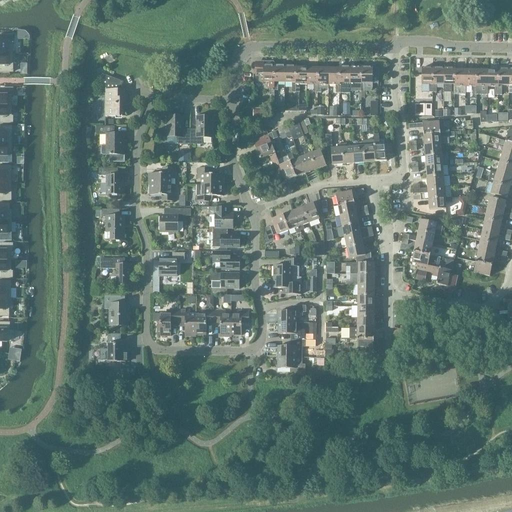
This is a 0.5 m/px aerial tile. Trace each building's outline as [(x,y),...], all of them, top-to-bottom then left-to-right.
[(26,32),(18,30),(18,40),(30,40),(30,37),(29,35),(26,32)] [(0,54),(13,54),(13,36),(0,35),(0,54)] [(0,72),(13,72),(13,54),(0,54),(0,72)] [(255,63),(255,76),(260,76),(260,81),(261,83),(269,83),(269,94),(274,94),(274,91),(275,66),(275,63),(274,63),(273,62),(268,62),(267,63),(255,63)] [(275,66),(274,91),(278,91),(278,83),(285,83),(286,67),(275,66)] [(296,67),(296,93),(300,93),(300,85),(307,85),(307,69),(307,67),(304,67),(303,66),(297,66),(297,67),(296,67)] [(286,67),(285,83),(292,83),(292,93),(296,93),(296,67),(286,67)] [(340,67),(340,69),(340,93),(343,93),(350,93),(350,92),(351,84),(351,67),(340,67)] [(351,84),(350,92),(358,92),(361,92),(362,68),(351,67),(351,84)] [(362,68),(361,92),(365,92),(369,92),(372,91),(373,88),(373,84),(378,84),(379,68),(373,68),(362,68)] [(429,93),(433,93),(433,68),(422,68),(422,85),(429,85),(429,93)] [(437,85),(444,85),(444,69),(433,68),(433,93),(436,93),(437,85)] [(307,69),(307,85),(314,85),(314,93),(318,93),(318,69),(307,69)] [(318,69),(318,93),(321,93),(321,85),(329,85),(329,69),(318,69)] [(329,69),(329,85),(336,85),(336,93),(340,93),(340,69),(329,69)] [(444,69),(444,85),(444,93),(451,93),(451,95),(455,95),(455,70),(455,69),(444,69)] [(499,71),(498,95),(502,95),(502,86),(509,86),(509,69),(498,69),(498,71),(499,71)] [(455,70),(455,95),(465,95),(466,87),(466,71),(455,70)] [(473,95),(476,95),(477,71),(466,71),(466,87),(473,87),(473,95)] [(477,71),(476,95),(487,95),(487,87),(488,71),(477,71)] [(494,95),(498,95),(499,71),(498,71),(488,71),(487,87),(495,87),(494,95)] [(106,97),(105,117),(120,117),(120,114),(127,114),(127,90),(121,90),(121,88),(124,82),(102,74),(102,96),(106,97)] [(0,95),(0,106),(11,106),(11,96),(13,96),(13,89),(0,89),(0,95)] [(419,105),(419,116),(431,116),(431,105),(419,105)] [(0,106),(0,117),(0,124),(13,124),(13,117),(11,117),(11,106),(0,106)] [(265,109),(253,109),(253,118),(265,118),(265,109)] [(177,145),(190,145),(190,131),(183,131),(183,117),(168,117),(168,137),(177,138),(177,145)] [(190,131),(190,145),(203,145),(203,138),(212,138),(213,118),(197,117),(197,131),(190,131)] [(409,125),(409,126),(409,129),(423,128),(424,135),(449,133),(449,128),(445,128),(444,122),(409,125)] [(288,127),(290,133),(293,141),(304,137),(299,123),(288,127)] [(0,144),(12,145),(12,127),(0,126),(0,144)] [(107,135),(107,145),(103,145),(102,146),(102,153),(103,155),(107,155),(115,155),(115,162),(124,162),(124,155),(123,155),(123,134),(115,134),(115,127),(96,126),(96,135),(107,135)] [(274,131),(277,140),(284,139),(282,129),(274,131)] [(454,132),(449,133),(424,135),(424,146),(441,144),(440,138),(454,137),(454,132)] [(379,134),(374,135),(374,141),(375,146),(376,162),(387,161),(386,155),(392,155),(391,145),(386,145),(380,145),(379,134)] [(479,134),(478,145),(482,147),(483,145),(486,145),(489,143),(490,137),(483,135),(479,134)] [(270,157),(274,168),(280,166),(272,144),(268,135),(253,141),(256,150),(260,160),(270,157)] [(511,143),(506,142),(501,140),(499,145),(504,147),(503,152),(511,154),(511,143)] [(374,141),(363,141),(363,143),(364,147),(365,163),(376,162),(375,146),(374,141)] [(359,147),(353,147),(354,164),(365,163),(364,147),(363,143),(359,143),(359,147)] [(0,144),(0,163),(12,163),(12,145),(0,144)] [(337,149),(331,149),(332,166),(344,165),(342,148),(342,144),(337,144),(337,149)] [(346,144),(342,144),(342,148),(344,165),(354,164),(353,147),(347,148),(346,144)] [(425,156),(442,155),(441,144),(424,146),(425,156)] [(306,156),(300,158),(306,174),(316,170),(310,155),(307,146),(303,148),(306,156)] [(320,151),(310,155),(316,170),(326,166),(320,151)] [(511,154),(503,152),(500,162),(511,165),(511,154)] [(287,155),(290,162),(296,178),(306,174),(300,158),(295,160),(292,153),(287,155)] [(426,167),(443,166),(442,155),(425,156),(426,167)] [(280,166),(274,168),(278,178),(283,176),(285,181),(296,178),(290,162),(280,166)] [(511,165),(500,162),(497,173),(511,177),(511,165)] [(0,183),(11,184),(11,166),(0,166),(0,183)] [(427,178),(443,177),(443,166),(426,167),(427,178)] [(149,184),(149,185),(171,185),(171,179),(175,179),(175,168),(163,168),(163,174),(150,174),(149,174),(149,175),(150,175),(150,184),(149,184)] [(119,198),(120,197),(121,195),(123,195),(123,176),(118,176),(118,169),(99,169),(99,176),(107,176),(107,195),(108,195),(109,197),(111,198),(113,199),(116,199),(119,198)] [(202,179),(202,185),(224,186),(224,185),(222,185),(223,175),(210,175),(210,169),(198,169),(198,179),(202,179)] [(511,177),(497,173),(494,183),(510,188),(511,179),(511,177)] [(428,189),(444,187),(443,177),(427,178),(428,189)] [(0,183),(0,201),(11,201),(11,184),(0,183)] [(510,188),(494,183),(490,194),(506,199),(510,188)] [(171,185),(149,185),(150,185),(150,195),(162,196),(162,202),(174,202),(175,191),(171,191),(171,185)] [(224,186),(202,185),(197,185),(196,196),(198,196),(198,202),(210,202),(210,196),(223,196),(222,196),(222,186),(224,186)] [(428,193),(429,200),(445,198),(444,187),(428,189),(420,189),(414,190),(414,194),(428,193)] [(336,195),(338,206),(354,203),(352,192),(336,195)] [(452,197),(445,198),(429,200),(429,211),(446,209),(445,203),(452,203),(452,197)] [(490,198),(487,209),(503,213),(506,202),(490,198)] [(338,206),(340,217),(356,213),(354,203),(338,206)] [(0,222),(11,222),(12,210),(10,210),(10,204),(0,204),(0,222)] [(314,204),(303,208),(309,223),(319,219),(314,204)] [(215,214),(214,229),(233,229),(234,214),(229,214),(229,208),(209,207),(209,214),(215,214)] [(293,212),(300,231),(305,230),(303,226),(309,223),(303,208),(293,212)] [(173,216),(164,216),(160,216),(160,232),(178,233),(178,216),(191,216),(191,209),(173,209),(173,216)] [(487,209),(485,220),(501,223),(503,213),(487,209)] [(120,210),(102,210),(102,218),(107,218),(106,232),(111,232),(111,240),(124,240),(125,217),(120,217),(120,210)] [(289,231),(295,228),(298,234),(301,233),(300,231),(293,212),(283,216),(289,231)] [(340,217),(342,227),(359,224),(356,213),(340,217)] [(275,241),(273,237),(278,235),(289,231),(283,216),(273,219),(275,225),(265,229),(266,244),(275,241)] [(437,224),(421,220),(419,231),(435,235),(441,236),(442,232),(436,231),(437,224)] [(485,220),(483,230),(499,234),(501,223),(485,220)] [(0,222),(0,240),(11,241),(11,222),(0,222)] [(342,227),(345,238),(373,232),(372,227),(360,230),(359,224),(342,227)] [(228,230),(213,229),(213,248),(240,248),(240,247),(243,246),(243,237),(240,237),(240,236),(227,236),(228,230)] [(483,230),(481,241),(497,245),(499,234),(483,230)] [(409,240),(416,242),(432,245),(435,235),(419,231),(417,237),(404,235),(403,239),(409,240)] [(363,245),(362,239),(374,236),(373,232),(345,238),(347,248),(363,245)] [(481,241),(478,252),(494,255),(497,245),(481,241)] [(416,242),(414,252),(430,256),(432,245),(416,242)] [(0,250),(0,261),(11,261),(11,251),(13,251),(13,244),(0,244),(0,250)] [(369,251),(364,252),(363,245),(347,248),(349,259),(356,258),(357,263),(358,263),(371,264),(369,251)] [(213,252),(213,263),(220,263),(220,270),(240,271),(240,258),(231,258),(231,252),(227,252),(220,252),(213,252)] [(426,272),(428,266),(429,260),(434,261),(435,257),(430,256),(414,252),(412,263),(418,265),(417,270),(426,272)] [(478,252),(476,262),(492,266),(494,255),(478,252)] [(159,276),(177,277),(177,260),(185,260),(185,253),(172,253),(172,260),(160,260),(159,276)] [(101,269),(117,269),(116,286),(131,286),(132,265),(125,265),(125,259),(101,258),(101,269)] [(274,266),(274,277),(292,278),(292,267),(301,267),(301,260),(289,260),(289,266),(274,266)] [(0,261),(0,272),(0,279),(13,279),(13,272),(11,272),(11,261),(0,261)] [(476,262),(474,273),(490,277),(492,266),(476,262)] [(371,264),(358,263),(357,263),(347,263),(347,267),(351,267),(350,274),(375,275),(375,264),(371,264)] [(432,277),(438,278),(436,285),(447,287),(446,290),(454,292),(457,276),(450,275),(451,271),(428,266),(426,272),(433,273),(432,277)] [(212,295),(227,295),(227,289),(239,289),(240,274),(211,274),(211,281),(221,282),(221,289),(212,289),(212,295)] [(346,285),(358,285),(375,286),(375,275),(350,274),(350,281),(346,281),(346,285)] [(301,278),(292,278),(274,277),(273,289),(283,289),(283,295),(301,295),(301,289),(301,278)] [(0,298),(7,299),(7,300),(11,300),(11,282),(0,281),(0,298)] [(358,285),(358,296),(374,296),(375,286),(358,285)] [(111,326),(127,327),(127,317),(129,317),(129,312),(127,312),(127,305),(125,304),(125,297),(104,296),(104,310),(111,310),(111,326)] [(358,296),(358,307),(374,307),(374,296),(358,296)] [(0,298),(0,316),(9,316),(9,310),(7,310),(7,300),(7,299),(0,298)] [(294,305),(294,312),(278,312),(278,323),(297,323),(297,316),(303,316),(303,312),(306,312),(306,306),(294,305)] [(374,307),(358,307),(352,307),(352,318),(358,318),(374,318),(374,307)] [(171,323),(178,323),(178,311),(167,310),(167,314),(160,314),(160,322),(158,322),(158,333),(160,333),(160,336),(171,336),(171,323)] [(196,337),(196,335),(196,315),(190,315),(190,311),(178,311),(178,323),(185,323),(185,337),(196,337)] [(206,323),(213,323),(214,311),(202,311),(202,315),(196,315),(196,335),(206,335),(206,323)] [(214,311),(213,323),(220,323),(220,337),(231,337),(231,336),(232,315),(225,315),(225,311),(214,311)] [(237,315),(232,315),(231,336),(242,336),(242,323),(249,323),(249,311),(237,311),(237,315)] [(358,318),(358,328),(358,329),(374,329),(374,318),(358,318)] [(7,342),(7,330),(10,330),(10,323),(0,323),(0,342),(2,342),(7,342)] [(278,334),(293,334),(293,340),(306,341),(306,330),(296,330),(297,323),(278,323),(278,334)] [(349,339),(357,339),(374,340),(374,329),(358,329),(358,328),(349,328),(349,339)] [(121,334),(108,334),(108,345),(109,345),(109,350),(101,350),(101,361),(108,361),(108,362),(128,362),(129,353),(128,353),(128,345),(126,345),(126,342),(124,342),(124,341),(121,341),(121,334)] [(204,343),(209,350),(216,345),(211,338),(204,343)] [(374,340),(357,339),(357,350),(374,351),(374,340)] [(278,358),(296,358),(302,358),(302,347),(306,347),(306,341),(293,340),(293,347),(278,346),(278,358)] [(302,358),(296,358),(278,358),(277,369),(293,369),(293,375),(305,375),(305,365),(302,365),(302,358)] [(119,373),(119,379),(135,380),(135,367),(125,367),(125,373),(119,373)]
